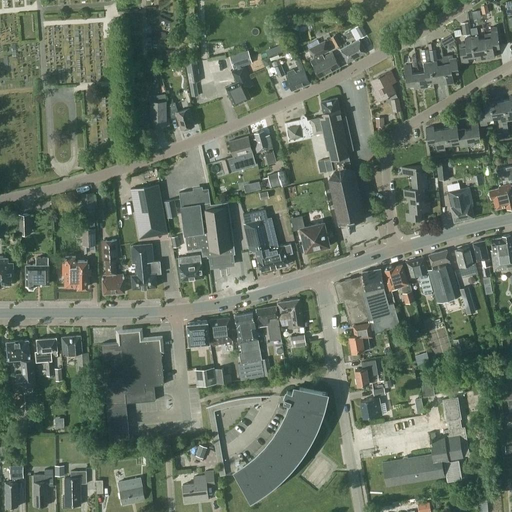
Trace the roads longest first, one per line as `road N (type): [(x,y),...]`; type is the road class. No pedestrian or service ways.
road 1 (unclassified): [(0,200),(136,163),(245,121),(472,0)]
road 2 (tertiary): [(0,313),(229,301),(317,275)]
road 3 (residential): [(358,511),(317,275)]
road 4 (residential): [(385,151),(403,127),(511,64)]
road 5 (tertiary): [(394,252),(511,220)]
